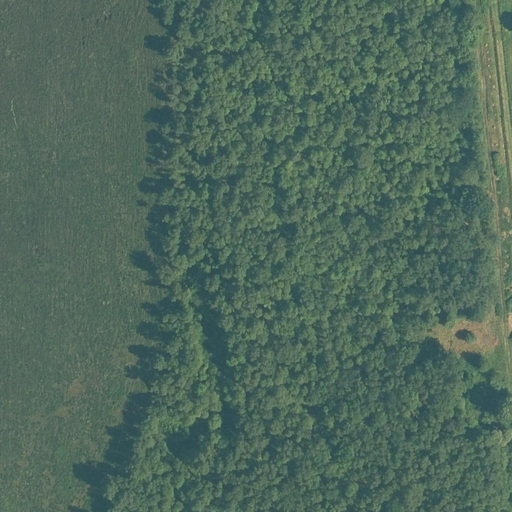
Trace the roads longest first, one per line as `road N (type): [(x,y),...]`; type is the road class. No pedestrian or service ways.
road 1 (track): [(479,0),(511,305)]
road 2 (track): [(496,0),(511,143)]
